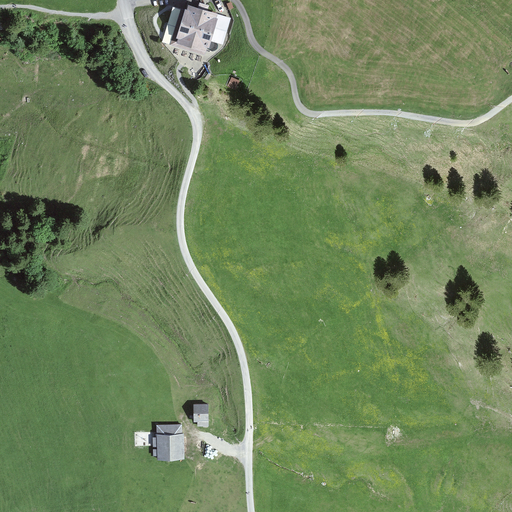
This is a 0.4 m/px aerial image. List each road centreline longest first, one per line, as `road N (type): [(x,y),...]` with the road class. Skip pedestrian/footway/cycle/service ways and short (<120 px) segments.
road 1 (track): [(127,15),(152,72),(195,116),(180,234),(242,353),(251,511)]
road 2 (track): [(511,99),(460,124),(305,112),(290,73),(252,43),(233,0)]
